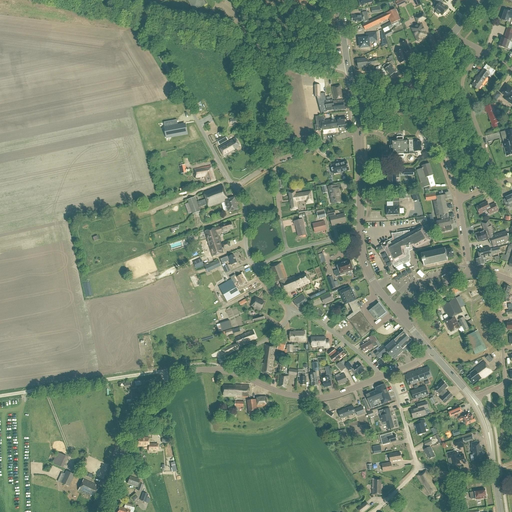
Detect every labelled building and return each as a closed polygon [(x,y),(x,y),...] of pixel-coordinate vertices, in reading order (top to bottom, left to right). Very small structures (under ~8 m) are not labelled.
[(187,0),(194,11),(199,9),(200,8),(207,5),(204,0),(187,0)] [(439,2),(441,0),(442,1),(442,0),(434,0),(438,3),(437,4),(436,4),(438,5),(435,9),(433,8),(433,7),(433,8),(435,9),(437,11),(435,13),(438,15),(440,13),(442,15),(442,14),(443,15),(445,13),(445,12),(447,9),(443,5),(439,2)] [(400,20),(395,9),(363,25),(365,30),(389,19),(391,23),(392,24),(400,20)] [(504,10),(501,20),(502,20),(502,21),(504,22),(506,22),(508,22),(509,18),(511,19),(511,11),(510,11),(510,12),(504,10)] [(352,16),(352,21),(354,21),(354,22),(368,21),(367,13),(363,13),(363,14),(352,16)] [(415,37),(417,41),(418,41),(418,42),(419,42),(420,42),(421,41),(421,40),(421,39),(421,38),(423,37),(423,38),(427,36),(421,24),(420,22),(426,19),(423,14),(415,18),(418,24),(418,23),(419,25),(412,29),(414,33),(413,34),(415,37)] [(391,23),(382,27),(384,33),(391,30),(391,29),(393,28),(392,24),(391,23)] [(366,34),(367,38),(359,39),(360,43),(359,46),(360,46),(360,48),(369,47),(369,42),(370,41),(370,42),(377,41),(376,35),(376,33),(373,33),(366,34)] [(502,38),(499,46),(505,48),(508,50),(511,41),(507,40),(508,38),(509,39),(510,36),(506,34),(504,39),(502,38)] [(397,56),(400,64),(408,61),(405,53),(410,51),(406,41),(400,43),(403,49),(395,52),(396,56),(397,56)] [(373,58),(373,60),(367,61),(367,59),(357,60),(358,68),(364,67),(364,68),(368,67),(367,65),(377,64),(376,58),(373,58)] [(389,63),(383,67),(385,69),(385,70),(386,71),(385,71),(387,73),(389,76),(390,76),(393,74),(394,74),(396,73),(395,73),(396,72),(392,66),(395,65),(392,61),(388,63),(389,63)] [(478,77),(477,76),(474,80),(475,80),(472,86),(478,90),(490,74),(483,69),(478,77)] [(511,88),(506,85),(501,93),(506,96),(504,99),(511,104),(511,88)] [(340,86),(332,87),(335,100),(343,99),(340,86)] [(321,103),(323,113),(327,112),(327,111),(334,110),(334,111),(344,109),(344,110),(346,110),(347,109),(346,104),(345,103),(343,103),(343,101),(342,100),(333,101),(333,100),(328,101),(329,103),(321,103)] [(494,104),(484,108),(486,113),(487,113),(492,125),(493,129),(498,127),(497,124),(499,123),(494,110),(496,109),(494,104)] [(315,125),(316,131),(321,131),(338,128),(347,127),(347,123),(346,118),(337,119),(325,121),(325,116),(316,117),(317,125),(315,125)] [(168,128),(165,129),(166,134),(171,133),(172,136),(171,136),(172,137),(182,135),(182,134),(182,135),(181,132),(186,131),(185,125),(182,126),(179,126),(178,126),(175,127),(173,127),(172,123),(167,123),(168,128)] [(216,139),(219,144),(228,140),(225,134),(216,139)] [(409,140),(403,140),(403,137),(397,138),(397,141),(392,141),(391,141),(392,155),(398,154),(398,158),(404,157),(404,154),(409,154),(409,140)] [(506,156),(511,154),(511,147),(511,146),(511,145),(511,137),(506,139),(507,143),(502,144),(503,148),(504,147),(506,156)] [(219,147),(224,157),(236,151),(235,150),(240,147),(236,138),(219,147)] [(331,166),(333,175),(349,171),(347,162),(331,166)] [(422,166),(423,169),(417,171),(420,180),(422,179),(424,187),(429,186),(427,178),(433,176),(429,164),(422,166)] [(194,169),(197,178),(205,177),(207,183),(216,181),(213,173),(211,165),(194,169)] [(391,186),(391,191),(400,190),(399,184),(396,184),(396,178),(399,178),(399,171),(389,171),(389,175),(388,175),(388,186),(391,186)] [(274,181),(275,190),(282,189),(282,186),(281,180),(274,181)] [(328,186),(333,205),(341,203),(338,187),(335,188),(335,184),(328,186)] [(195,197),(187,200),(190,207),(197,204),(198,208),(208,204),(209,208),(226,202),(228,199),(222,185),(203,192),(206,199),(197,202),(195,197)] [(313,202),(311,192),(295,194),(295,192),(289,193),(291,210),(298,209),(296,201),(306,200),(307,203),(313,202)] [(451,231),(452,229),(451,226),(452,225),(451,224),(453,223),(453,220),(451,221),(450,219),(449,219),(445,200),(447,199),(446,195),(436,197),(437,201),(440,216),(437,217),(438,221),(436,222),(438,228),(437,228),(438,233),(445,232),(451,231)] [(228,199),(226,202),(229,212),(238,210),(235,198),(228,199)] [(393,198),(393,206),(386,207),(386,215),(400,215),(399,198),(393,198)] [(488,211),(490,215),(499,211),(495,204),(489,206),(487,202),(482,204),(482,205),(476,207),(480,215),(488,211)] [(197,204),(190,207),(193,215),(200,212),(198,208),(197,204)] [(317,213),(316,213),(318,219),(326,217),(325,211),(324,211),(324,209),(316,211),(317,213)] [(330,218),(332,226),(335,225),(335,224),(346,222),(344,214),(330,218)] [(294,222),(295,225),(296,225),(299,237),(306,235),(303,224),(304,224),(303,220),(294,222)] [(492,243),(493,246),(511,241),(509,234),(507,234),(506,232),(493,236),(488,221),(489,220),(481,223),(482,223),(483,223),(485,231),(476,234),(476,235),(476,236),(477,237),(478,242),(482,240),(482,241),(489,239),(490,243),(492,243)] [(222,226),(216,228),(205,231),(213,257),(224,253),(218,234),(223,232),(223,233),(230,230),(230,229),(233,228),(232,222),(221,226),(222,226)] [(326,230),(325,222),(317,224),(317,223),(313,224),(315,232),(323,230),(323,231),(326,230)] [(392,235),(393,235),(393,238),(389,241),(381,245),(385,251),(386,251),(394,267),(402,263),(403,265),(410,262),(409,258),(408,252),(430,240),(422,227),(410,234),(410,231),(392,234),(392,235)] [(424,266),(429,265),(433,264),(434,264),(438,263),(439,263),(443,262),(447,261),(448,261),(448,260),(447,258),(454,257),(453,252),(452,249),(446,251),(445,249),(445,248),(445,249),(440,250),(440,249),(440,250),(436,251),(436,250),(435,251),(431,252),(431,251),(430,252),(431,252),(426,253),(422,254),(421,254),(422,258),(422,260),(422,262),(423,262),(424,266)] [(487,248),(478,250),(479,256),(478,256),(479,259),(476,260),(477,266),(484,264),(484,263),(486,263),(485,258),(493,256),(492,255),(501,253),(499,248),(487,250),(487,248)] [(220,259),(222,264),(229,260),(231,265),(237,262),(234,255),(228,257),(228,256),(220,259)] [(205,266),(207,272),(221,266),(219,260),(205,266)] [(337,265),(341,276),(344,275),(343,273),(353,270),(350,261),(337,265)] [(274,267),(270,269),(275,283),(280,281),(281,283),(282,284),(285,293),(310,283),(306,274),(294,279),(293,276),(288,278),(289,279),(285,280),(285,279),(287,278),(281,262),(273,265),(274,267)] [(231,279),(219,287),(228,302),(241,294),(235,284),(239,282),(241,285),(246,282),(242,275),(237,278),(236,275),(231,278),(231,279)] [(472,280),(463,281),(450,287),(454,296),(467,290),(466,288),(474,287),(472,280)] [(509,295),(511,288),(505,285),(502,292),(503,302),(509,302),(509,294),(509,295)] [(347,297),(353,295),(350,288),(345,291),(344,290),(339,293),(341,295),(342,299),(347,297)] [(301,306),(303,305),(308,301),(303,294),(293,301),(295,304),(298,308),(301,306)] [(333,300),(330,294),(321,298),(324,304),(333,300)] [(356,301),(353,295),(347,297),(342,299),(345,306),(350,303),(350,304),(356,301)] [(252,305),(261,310),(264,302),(255,297),(252,305)] [(469,329),(463,317),(458,320),(460,323),(458,324),(454,317),(462,312),(455,298),(441,305),(447,316),(449,318),(448,319),(445,321),(451,333),(460,328),(462,327),(464,331),(469,329)] [(346,319),(362,339),(374,330),(361,313),(361,312),(356,301),(350,304),(350,303),(345,306),(344,306),(345,306),(349,316),(346,319)] [(372,312),(371,313),(376,321),(379,318),(374,311),(372,312)] [(232,328),(229,321),(223,323),(225,330),(232,328)] [(236,340),(235,340),(237,344),(239,347),(248,343),(247,342),(256,338),(253,331),(236,339),(236,340)] [(374,354),(379,360),(388,352),(395,360),(405,350),(405,351),(410,346),(407,343),(410,339),(412,341),(403,331),(390,344),(388,342),(374,354)] [(475,355),(487,349),(477,331),(466,336),(475,355)] [(290,333),(290,341),(305,341),(305,332),(298,332),(298,333),(290,333)] [(373,335),(369,338),(371,340),(371,341),(372,340),(374,343),(376,342),(377,341),(373,335)] [(311,338),(312,346),(324,346),(324,348),(329,347),(329,341),(326,341),(325,337),(311,338)] [(370,342),(361,347),(364,353),(369,350),(373,348),(377,345),(376,342),(374,343),(372,340),(371,341),(370,342)] [(237,344),(228,348),(230,353),(238,349),(237,348),(239,347),(237,344)] [(271,361),(273,361),(274,356),(276,347),(265,345),(264,355),(265,355),(265,360),(271,361)] [(328,353),(330,356),(336,351),(334,348),(328,353)] [(335,354),(336,355),(331,359),(334,362),(335,360),(336,361),(339,359),(346,354),(342,349),(335,354)] [(262,373),(272,374),(273,361),(271,361),(265,360),(264,364),(263,364),(262,373)] [(336,366),(342,372),(346,368),(340,362),(336,366)] [(344,366),(348,371),(351,369),(351,368),(352,367),(349,362),(344,366)] [(470,374),(471,375),(467,377),(472,384),(477,381),(478,381),(482,379),(484,378),(492,372),(484,362),(474,369),(475,370),(470,374)] [(351,370),(355,375),(357,374),(358,373),(359,375),(365,371),(363,369),(364,369),(360,363),(353,368),(353,369),(351,370)] [(322,380),(330,378),(329,376),(332,376),(330,366),(325,367),(327,374),(326,375),(326,377),(322,378),(322,380)] [(422,368),(426,380),(428,379),(428,378),(432,377),(428,367),(422,369),(422,368)] [(416,371),(420,382),(420,381),(423,380),(423,381),(426,380),(422,368),(418,370),(418,371),(417,371),(416,371)] [(420,382),(416,371),(416,372),(414,372),(414,371),(410,373),(415,384),(418,383),(418,382),(420,381),(420,382)] [(306,372),(298,373),(298,377),(299,377),(299,381),(300,381),(301,385),(306,385),(306,377),(306,372)] [(320,377),(319,372),(314,373),(310,374),(311,378),(312,386),(313,386),(318,385),(317,377),(320,377)] [(412,385),(415,384),(410,373),(407,374),(407,375),(405,376),(409,386),(409,385),(411,384),(412,385)] [(344,374),(336,378),(339,385),(348,381),(344,374)] [(286,388),(287,384),(288,384),(289,376),(281,375),(280,382),(281,382),(280,385),(278,385),(278,386),(286,388)] [(330,378),(322,380),(324,388),(332,386),(330,378)] [(441,399),(445,404),(453,396),(449,392),(448,393),(445,389),(448,387),(445,384),(445,383),(444,382),(443,382),(435,389),(440,394),(443,397),(441,399)] [(366,395),(372,409),(391,401),(389,395),(389,394),(384,384),(380,386),(375,388),(376,391),(371,393),(369,394),(366,395)] [(236,396),(236,397),(250,398),(249,385),(235,385),(235,386),(223,386),(223,396),(236,396)] [(418,389),(421,397),(429,395),(426,386),(418,389)] [(411,392),(414,400),(421,397),(418,389),(411,392)] [(247,401),(249,415),(257,414),(256,407),(257,407),(258,407),(267,406),(266,397),(256,398),(257,398),(257,400),(256,401),(256,400),(247,401)] [(426,402),(419,404),(420,408),(411,410),(413,418),(418,417),(426,415),(424,409),(428,408),(426,402)] [(355,413),(353,406),(344,409),(344,410),(338,412),(341,418),(355,413)] [(362,407),(355,410),(357,416),(365,413),(362,407)] [(451,417),(462,412),(460,407),(449,412),(451,417)] [(379,411),(380,416),(383,426),(387,424),(388,429),(394,428),(389,412),(390,412),(389,409),(379,411)] [(469,416),(468,415),(459,419),(460,421),(462,420),(463,422),(465,422),(466,426),(475,422),(474,418),(472,415),(469,416)] [(426,433),(423,423),(425,423),(424,420),(418,421),(419,424),(415,425),(418,435),(426,433)] [(390,433),(380,436),(382,442),(383,445),(390,443),(397,441),(396,435),(392,436),(392,435),(390,436),(390,433)] [(138,438),(138,446),(148,446),(149,450),(158,450),(158,444),(149,444),(149,438),(138,438)] [(462,438),(454,440),(455,446),(459,445),(460,448),(464,447),(463,444),(462,438)] [(423,442),(425,447),(432,444),(430,439),(423,442)] [(474,461),(479,461),(479,458),(482,458),(482,454),(481,449),(480,449),(479,442),(471,443),(472,450),(472,453),(473,452),(473,455),(471,456),(472,461),(474,460),(474,461)] [(426,455),(427,455),(429,459),(435,456),(430,446),(424,449),(426,455)] [(450,460),(451,464),(452,463),(453,465),(455,465),(458,464),(460,463),(459,461),(464,460),(463,454),(458,455),(458,453),(455,454),(454,451),(447,453),(448,459),(451,458),(452,460),(450,460)] [(52,463),(62,467),(67,456),(57,452),(52,463)] [(389,454),(390,462),(402,460),(401,453),(398,454),(398,453),(389,454)] [(58,481),(70,486),(75,474),(63,469),(58,481)] [(417,476),(424,486),(426,486),(431,495),(437,491),(431,483),(433,481),(426,470),(417,476)] [(137,490),(141,492),(143,485),(140,484),(140,482),(139,481),(139,480),(130,476),(127,484),(138,487),(137,490)] [(78,491),(90,496),(91,495),(94,496),(98,487),(95,486),(95,485),(83,479),(78,491)] [(381,480),(373,479),(372,495),(382,495),(383,484),(381,484),(381,480)] [(471,499),(476,499),(476,500),(486,498),(485,489),(475,491),(475,492),(470,493),(471,499)] [(140,500),(145,502),(146,501),(148,502),(149,498),(147,497),(148,494),(143,492),(140,500)] [(366,502),(357,509),(359,511),(364,511),(370,507),(366,502)]
